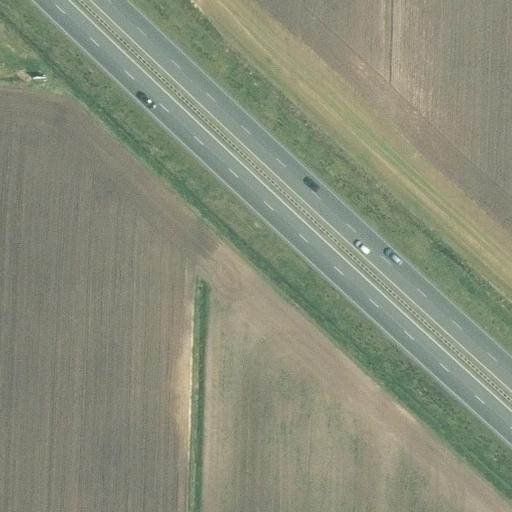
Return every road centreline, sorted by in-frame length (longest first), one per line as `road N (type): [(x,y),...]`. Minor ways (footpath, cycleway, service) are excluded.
road 1 (trunk): [(50,0),(511,429)]
road 2 (trunk): [(511,375),(108,0)]
